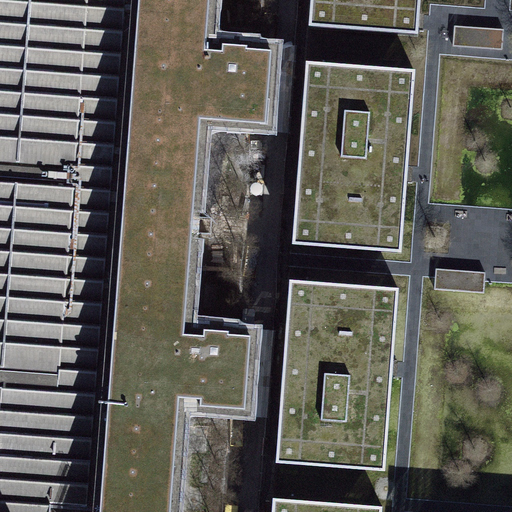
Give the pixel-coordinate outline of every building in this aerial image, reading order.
[(0,0),(0,511),(58,511),(58,509),(98,511),(131,0),(0,0)] [(131,0),(98,511),(97,511),(175,511),(182,417),(228,420),(233,336),(194,334),(207,136),(243,139),(248,62),(217,60),(221,0),(131,0)] [(309,0),(308,31),(405,42),(408,0),(471,4),(470,0),(309,0)] [(455,32),(455,51),(503,54),(504,34),(455,32)] [(412,80),(306,73),(295,250),(398,258),(412,80)] [(486,279),(435,276),(434,296),(485,299),(486,279)] [(403,294),(293,287),(281,465),(394,476),(403,294)]
